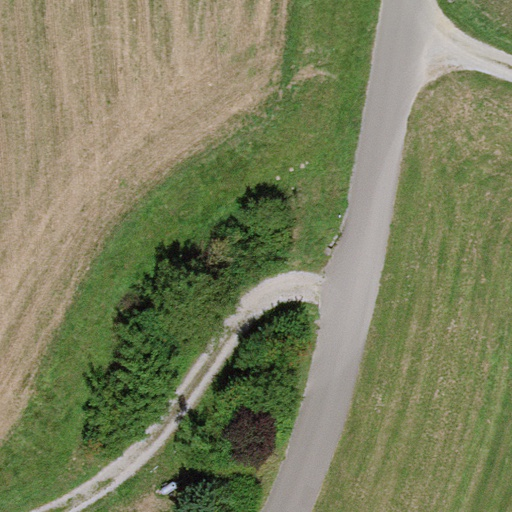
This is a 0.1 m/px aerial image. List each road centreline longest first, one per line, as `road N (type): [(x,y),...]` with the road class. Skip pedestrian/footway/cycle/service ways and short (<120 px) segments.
road 1 (unclassified): [(285,511),(352,299),(412,0)]
road 2 (track): [(352,299),(283,286),(253,300),(146,446),(48,511)]
